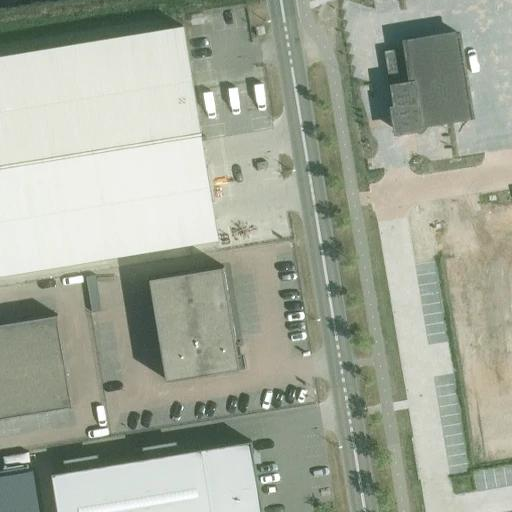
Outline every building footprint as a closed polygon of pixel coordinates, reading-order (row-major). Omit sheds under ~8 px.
[(184,26),(0,56),(0,274),(219,239),(184,26)] [(462,29),(402,39),(403,47),(384,50),(393,104),(389,105),(394,136),(426,131),(426,127),(477,119),(462,29)] [(241,368),(224,266),(150,278),(167,380),(241,368)] [(511,267),(441,280),(441,281),(455,279),(470,372),(460,373),(475,467),(472,468),(472,470),(511,463),(511,267)] [(0,418),(73,406),(58,314),(0,324),(0,418)] [(263,511),(252,441),(52,473),(58,511),(263,511)] [(0,511),(39,511),(32,471),(0,476),(0,511)]
